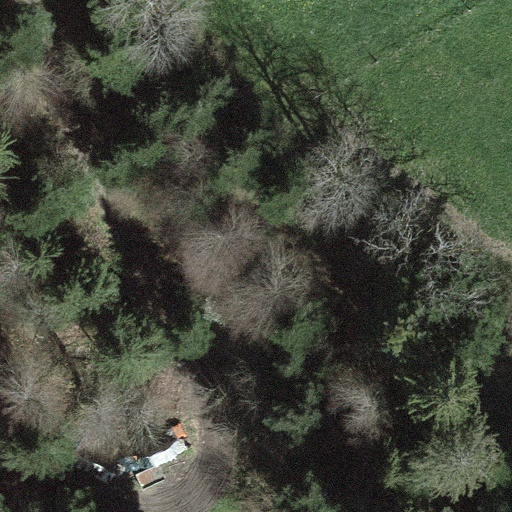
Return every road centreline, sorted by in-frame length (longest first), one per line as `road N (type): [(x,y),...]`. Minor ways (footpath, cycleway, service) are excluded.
road 1 (track): [(23,0),(170,304),(216,437),(212,469),(195,494),(160,511)]
road 2 (track): [(136,511),(0,465)]
